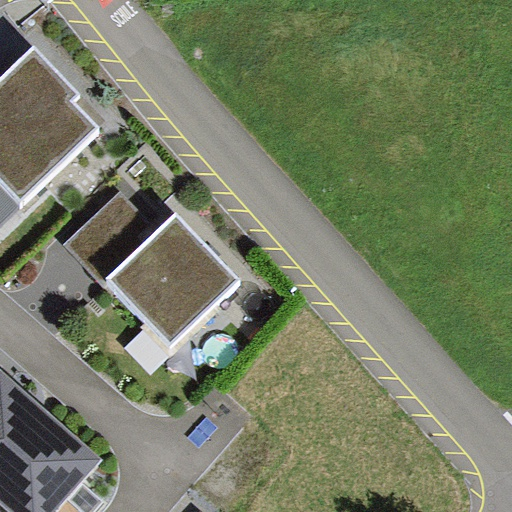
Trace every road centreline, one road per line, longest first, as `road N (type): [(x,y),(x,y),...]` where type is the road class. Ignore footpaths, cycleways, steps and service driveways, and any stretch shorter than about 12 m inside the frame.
road 1 (unclassified): [(511,471),(96,0)]
road 2 (residential): [(0,316),(177,467)]
